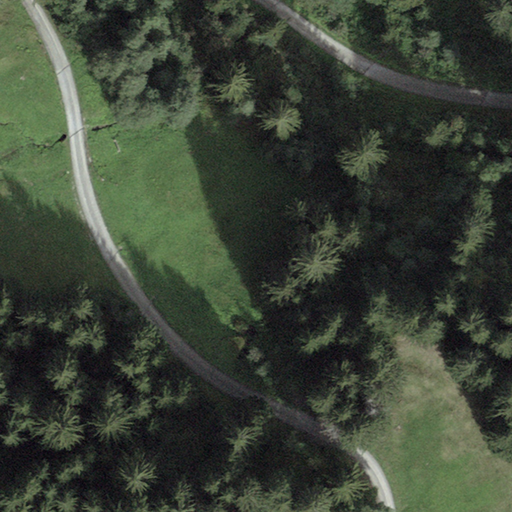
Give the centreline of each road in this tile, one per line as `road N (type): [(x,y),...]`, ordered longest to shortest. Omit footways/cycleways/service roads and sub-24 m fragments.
road 1 (track): [(386,511),(365,458),(262,401),(136,284),(99,200),(61,64),(28,0)]
road 2 (track): [(267,0),(344,57),(412,87),(511,96)]
